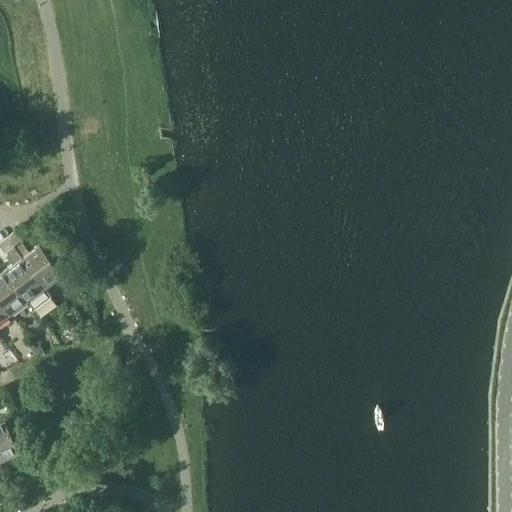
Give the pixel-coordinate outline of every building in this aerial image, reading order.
[(16,231),(7,238),(14,246),(21,241),(23,240),(16,231)] [(14,246),(7,238),(0,243),(0,244),(6,252),(14,246)] [(21,241),(14,246),(22,257),(45,287),(63,273),(40,243),(29,252),(21,241)] [(45,287),(22,257),(5,270),(27,300),(45,287)] [(27,300),(5,270),(0,273),(0,299),(10,313),(27,300)] [(0,299),(0,320),(10,313),(0,299)] [(74,326),(70,329),(77,338),(81,335),(74,326)] [(33,343),(29,346),(35,352),(38,350),(33,343)] [(0,419),(0,460),(20,451),(5,418),(0,419)]
